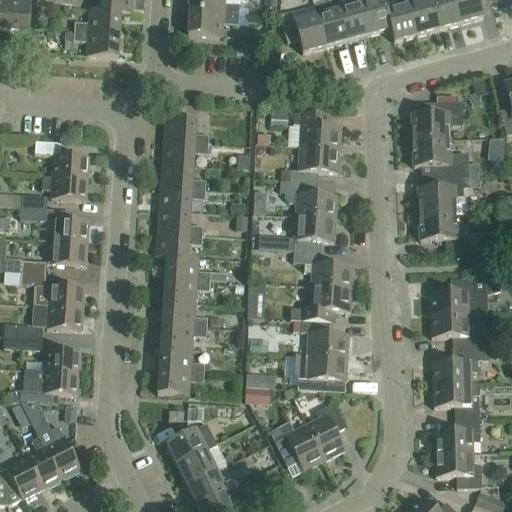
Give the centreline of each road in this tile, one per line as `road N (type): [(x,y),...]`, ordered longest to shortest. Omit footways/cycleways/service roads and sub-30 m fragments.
road 1 (residential): [(341,511),(369,497),(394,454),(379,321),(370,94),(511,50)]
road 2 (residential): [(128,479),(106,437),(127,111)]
road 3 (residential): [(127,111),(19,103),(0,89)]
